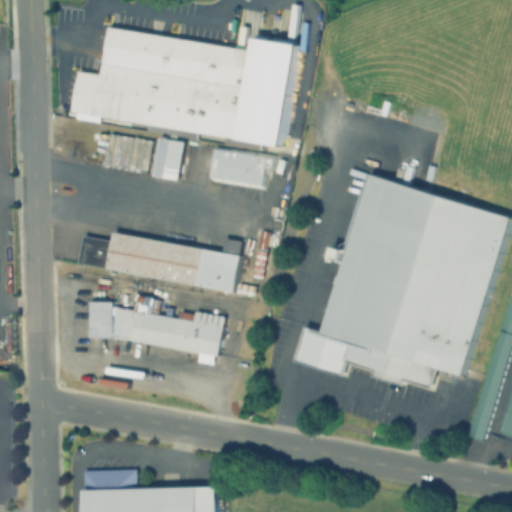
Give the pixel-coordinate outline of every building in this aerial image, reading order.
[(299,43),(284,148),(73,119),(79,72),(102,75),(108,29),(255,49),(256,37),(299,43)] [(179,180),(154,175),(161,138),(186,143),(179,180)] [(265,188),(212,181),(216,148),(276,157),(274,169),(268,168),(265,188)] [(511,217),(511,221),(464,376),(437,368),(432,387),(407,379),(405,385),(372,374),(373,369),(348,361),(344,374),(295,359),(306,325),(324,331),(372,174),(511,217)] [(236,291),(81,263),(86,235),(114,240),(116,231),(223,250),(225,236),(242,239),(240,253),(243,254),(236,291)] [(511,290),(511,350),(484,440),(467,435),(511,290)] [(116,305),(135,309),(137,297),(163,302),(160,314),(175,317),(177,310),(225,319),(218,356),(115,336),(115,337),(91,336),(91,300),(116,301),(116,305)] [(511,435),(498,430),(511,389),(511,435)] [(87,511),(87,490),(85,490),(84,469),(138,468),(139,489),(219,487),(219,511),(87,511)]
